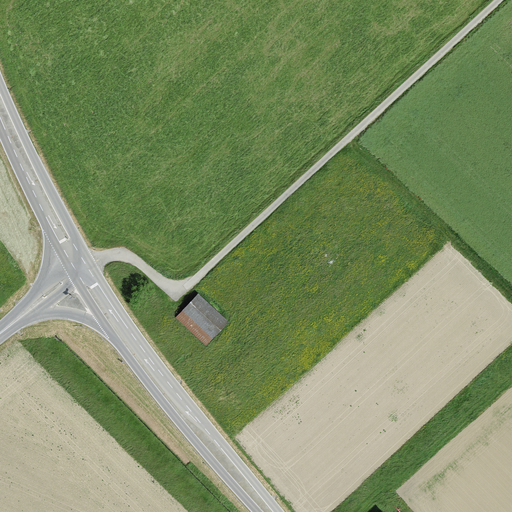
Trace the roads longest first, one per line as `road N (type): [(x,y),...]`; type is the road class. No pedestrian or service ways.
road 1 (track): [(81,268),(120,254),(163,283),(196,278),(496,0)]
road 2 (secondary): [(269,511),(130,335)]
road 3 (secondary): [(81,268),(0,103)]
